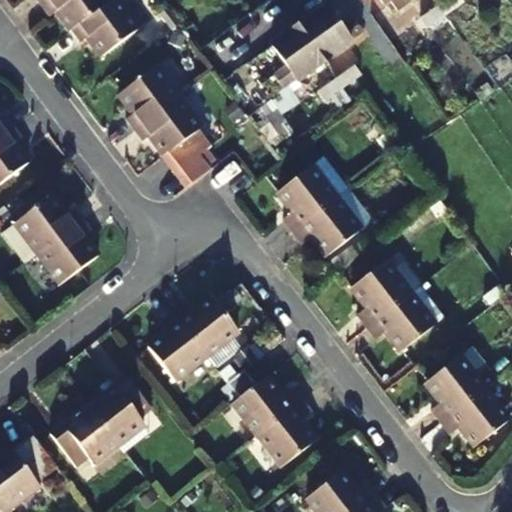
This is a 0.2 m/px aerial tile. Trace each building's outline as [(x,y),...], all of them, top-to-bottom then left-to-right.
[(52,17),(59,11),(74,31),(113,1),(112,0),(51,0),(43,6),(52,17)] [(104,57),(144,28),(123,0),(113,0),(113,1),(74,31),(83,43),(90,38),(104,57)] [(413,2),(411,0),(383,0),(386,4),(391,0),(399,11),(413,2)] [(465,2),(463,0),(448,0),(440,7),(446,15),(465,2)] [(354,19),(343,28),(327,6),(289,34),(300,50),(313,41),(317,45),(322,41),(333,56),(354,43),(353,40),(363,33),(354,19)] [(446,15),(440,7),(422,19),(428,28),(446,15)] [(298,80),(299,81),(330,60),(333,56),(322,41),(317,45),(313,41),(300,50),(289,34),(273,46),(288,66),(275,76),(285,89),(298,80)] [(135,113),(128,119),(136,130),(183,96),(160,65),(121,93),(135,113)] [(337,80),(345,89),(363,75),(356,66),(337,80)] [(337,80),(320,93),(326,102),(345,89),(337,80)] [(206,126),(183,96),(136,130),(144,141),(153,135),(167,154),(166,155),(190,187),(207,174),(212,170),(209,165),(217,160),(208,149),(213,146),(201,130),(206,126)] [(279,110),(268,118),(285,139),(295,132),(279,110)] [(0,137),(14,126),(6,115),(0,119),(0,137)] [(14,126),(0,137),(0,184),(30,163),(15,144),(23,138),(14,126)] [(338,199),(314,167),(279,195),(294,213),(284,221),(293,233),(338,199)] [(54,195),(15,225),(38,255),(85,220),(76,208),(68,214),(54,195)] [(338,199),(293,233),(303,245),(313,237),(328,256),(362,230),(338,199)] [(85,220),(38,255),(60,285),(99,255),(86,236),(93,231),(85,220)] [(412,293),(388,262),(353,288),(368,308),(359,316),(368,328),(412,293)] [(412,293),(368,328),(377,340),(388,332),(402,351),(437,324),(412,293)] [(193,313),(185,303),(173,312),(208,357),(239,333),(212,298),(193,313)] [(168,331),(149,347),(176,382),(208,357),(173,312),(161,322),(168,331)] [(442,403),(433,411),(442,423),(486,388),(462,357),(427,383),(442,403)] [(258,386),(246,370),(229,384),(240,399),(258,386)] [(114,386),(116,390),(92,409),(120,445),(146,425),(141,419),(152,409),(128,377),(114,386)] [(269,377),(258,386),(240,399),(235,403),(259,435),(303,400),(294,388),(284,396),(269,377)] [(461,427),(476,446),(511,420),(486,388),(442,423),(451,434),(461,427)] [(303,400),(259,435),(283,466),(317,439),(302,420),(312,411),(303,400)] [(67,428),(64,425),(52,434),(78,468),(89,459),(95,465),(120,445),(92,409),(67,428)] [(0,495),(12,511),(13,511),(43,488),(12,448),(0,457),(0,495)] [(343,471),(308,498),(318,511),(355,511),(377,496),(368,484),(358,492),(343,471)] [(0,511),(12,511),(0,495),(0,511)] [(377,496),(355,511),(380,511),(386,507),(377,496)]
